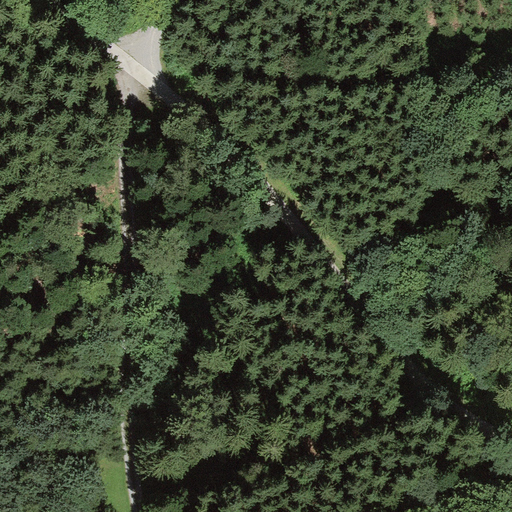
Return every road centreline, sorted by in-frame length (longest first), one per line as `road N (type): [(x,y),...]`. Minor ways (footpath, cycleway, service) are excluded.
road 1 (track): [(511,444),(423,388),(236,158),(48,0)]
road 2 (track): [(139,511),(128,455),(124,109),(143,36),(170,0)]
